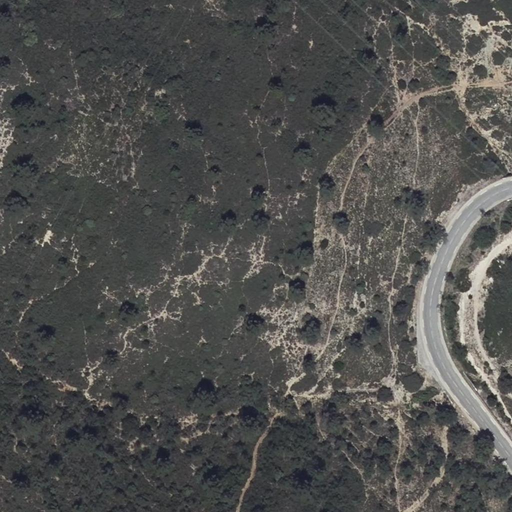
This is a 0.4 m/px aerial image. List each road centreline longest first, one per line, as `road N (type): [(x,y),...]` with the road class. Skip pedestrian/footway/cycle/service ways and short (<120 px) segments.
road 1 (secondary): [(511,457),(441,362),(427,309),(443,252),(465,214),(511,187)]
road 2 (track): [(511,248),(497,264),(483,309),(511,380)]
road 3 (track): [(462,391),(439,478),(407,511)]
